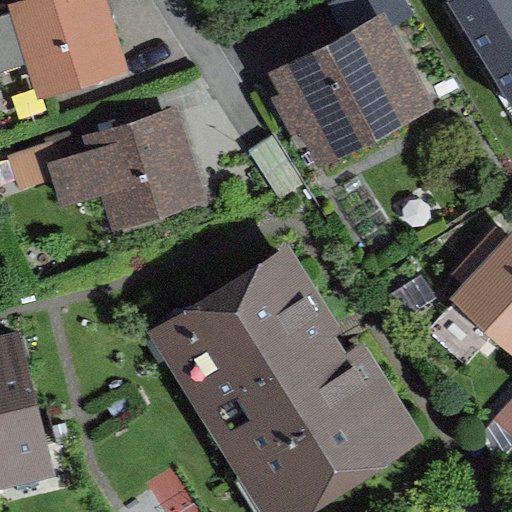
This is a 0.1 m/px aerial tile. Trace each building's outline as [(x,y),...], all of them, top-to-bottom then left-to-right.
[(106,0),(61,0),(14,15),(41,102),(129,74),(106,0)] [(511,0),(437,0),(436,1),(481,85),(511,68),(511,0)] [(385,23),(278,78),(330,179),(437,124),(385,23)] [(81,145),(13,167),(22,194),(60,181),(69,207),(107,194),(119,232),(207,203),(180,120),(83,152),(81,145)] [(305,193),(274,143),(246,161),(277,210),(305,193)] [(511,231),(449,303),(511,356),(511,231)] [(299,255),(159,344),(266,511),(318,511),(422,447),(299,255)] [(0,351),(0,495),(56,481),(21,346),(0,351)] [(511,435),(511,406),(498,424),(511,435)] [(202,511),(181,464),(152,477),(167,511),(202,511)]
